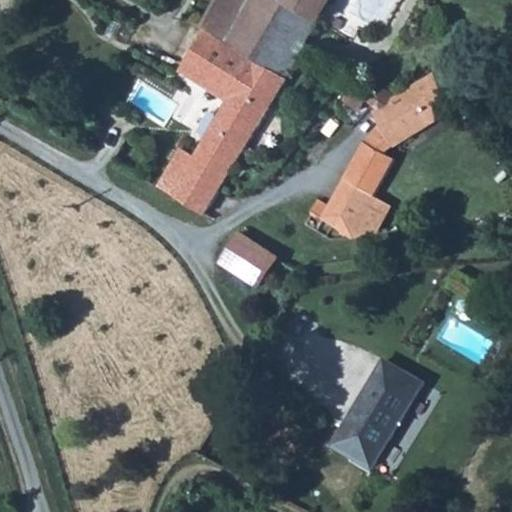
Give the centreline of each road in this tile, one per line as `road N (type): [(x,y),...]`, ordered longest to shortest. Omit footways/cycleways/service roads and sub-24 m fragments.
road 1 (residential): [(0,132),(187,244)]
road 2 (residential): [(187,244),(314,184),(342,154)]
road 3 (track): [(295,511),(204,473),(185,487),(174,511)]
road 4 (unclassified): [(46,511),(0,371)]
road 5 (residential): [(187,244),(246,353)]
